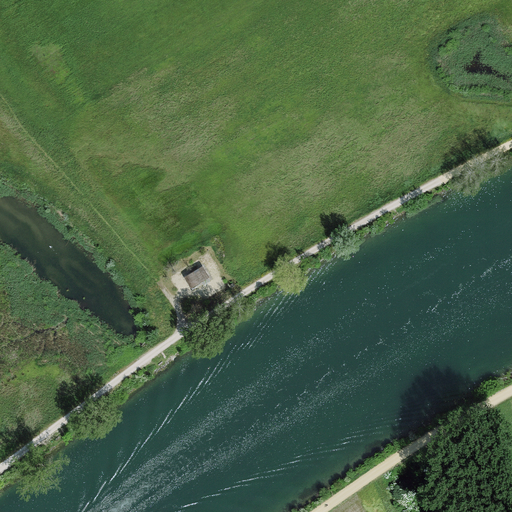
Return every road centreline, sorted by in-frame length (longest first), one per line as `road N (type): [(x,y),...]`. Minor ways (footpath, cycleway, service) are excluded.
road 1 (track): [(511,142),(234,301),(0,468)]
road 2 (track): [(320,511),(511,395)]
